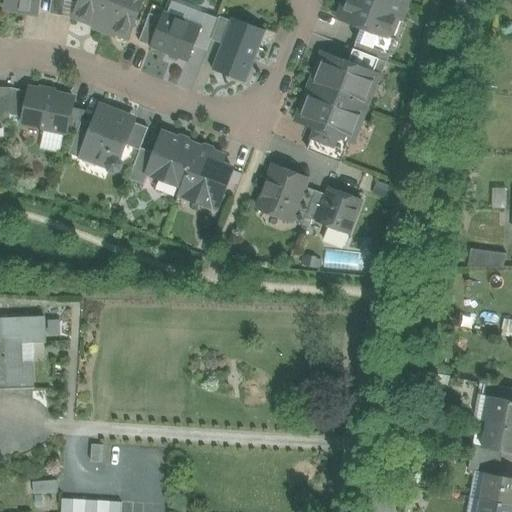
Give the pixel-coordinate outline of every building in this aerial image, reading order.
[(6,0),(5,8),(19,11),(19,12),(30,14),(30,12),(37,13),(39,0),(6,0)] [(51,0),(49,15),(62,17),(65,0),(51,0)] [(80,0),(65,0),(62,17),(73,19),(74,17),(80,0)] [(80,0),(74,17),(92,24),(103,28),(114,0),(80,0)] [(142,0),(114,0),(103,28),(128,38),(142,0)] [(405,7),(387,0),(346,0),(339,19),(362,27),(389,38),(389,37),(397,18),(400,19),(405,7)] [(207,15),(172,2),(168,13),(202,26),(207,15)] [(202,26),(168,13),(164,12),(161,19),(151,47),(150,49),(188,63),(195,47),(202,26)] [(149,14),(139,42),(151,47),(161,19),(149,14)] [(211,39),(219,19),(207,15),(202,26),(195,47),(207,51),(211,39)] [(222,44),(231,21),(219,17),(219,19),(211,39),(222,44)] [(267,31),(232,18),(231,21),(222,44),(212,70),(247,83),(267,31)] [(389,38),(362,27),(353,49),(387,62),(396,40),(389,37),(389,38)] [(353,49),(353,50),(348,64),(375,75),(374,76),(381,78),(387,62),(353,49)] [(348,64),(325,56),(312,89),(365,109),(370,96),(367,95),(374,76),(375,75),(348,64)] [(10,88),(0,88),(0,124),(10,124),(10,115),(10,88)] [(29,92),(10,88),(10,115),(23,118),(29,92)] [(74,99),(29,89),(29,92),(23,118),(22,124),(64,134),(65,128),(67,118),(70,118),(72,109),(74,99)] [(365,109),(312,89),(300,121),(316,127),(335,135),(330,146),(345,152),(350,140),(354,141),(361,123),(364,124),(365,122),(360,120),(365,109)] [(134,122),(99,108),(93,125),(81,155),(82,155),(106,165),(108,170),(114,172),(120,170),(122,164),(119,159),(125,145),(133,123),(134,122)] [(67,118),(65,128),(77,132),(81,121),(84,114),(72,109),(70,118),(67,118)] [(93,125),(81,121),(77,132),(69,154),(81,159),(82,155),(81,155),(93,125)] [(148,129),(133,123),(125,145),(139,151),(140,149),(148,129)] [(312,139),(330,146),(335,135),(316,127),(312,139)] [(154,155),(147,174),(148,174),(182,187),(197,146),(163,133),(154,155)] [(330,146),(312,139),(307,150),(326,157),(330,146)] [(182,187),(179,195),(205,205),(221,165),(224,157),(197,146),(182,187)] [(345,152),(330,146),(326,157),(340,162),(341,163),(345,152)] [(154,155),(140,149),(139,151),(128,180),(144,186),(148,174),(147,174),(154,155)] [(221,165),(205,205),(217,209),(232,169),(221,165)] [(307,180),(273,167),(258,208),(291,221),(304,187),(307,180)] [(304,187),(291,221),(303,225),(305,218),(316,191),(304,187)] [(362,200),(330,188),(327,195),(317,222),(349,234),(362,200)] [(327,195),(316,191),(305,218),(317,222),(327,195)] [(509,255),(473,250),(470,268),(507,268),(509,255)] [(44,317),(0,319),(0,388),(30,387),(33,388),(32,343),(45,343),(44,317)] [(511,397),(511,388),(484,384),(481,396),(492,398),(492,397),(511,401),(511,397)] [(511,400),(511,401),(492,397),(492,398),(487,422),(511,427),(511,400)] [(511,427),(487,422),(483,447),(482,448),(502,452),(511,453),(511,427)] [(502,452),(482,448),(483,447),(473,445),(470,458),(500,464),(502,452)] [(500,464),(470,458),(468,471),(475,472),(486,474),(486,473),(498,475),(500,464)] [(475,472),(471,498),(481,500),(481,499),(486,474),(475,472)] [(511,478),(498,475),(486,473),(486,474),(481,499),(511,504),(511,478)] [(57,480),(34,482),(35,494),(58,492),(57,480)] [(471,498),(468,511),(478,511),(481,500),(471,498)] [(73,511),(74,499),(62,499),(61,511),(73,511)] [(85,511),(86,500),(74,499),(73,511),(85,511)] [(511,511),(511,504),(481,499),(481,500),(478,511),(511,511)] [(97,511),(98,501),(86,500),(85,511),(97,511)] [(109,511),(110,502),(98,501),(97,511),(109,511)] [(121,511),(122,502),(110,502),(109,511),(121,511)]
